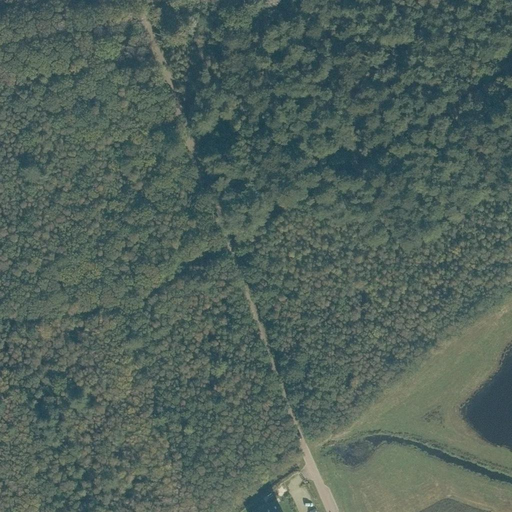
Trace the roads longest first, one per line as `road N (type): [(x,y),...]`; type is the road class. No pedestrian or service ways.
road 1 (unclassified): [(330,511),(139,0)]
road 2 (track): [(511,64),(229,239)]
road 3 (track): [(227,237),(131,302),(0,324)]
